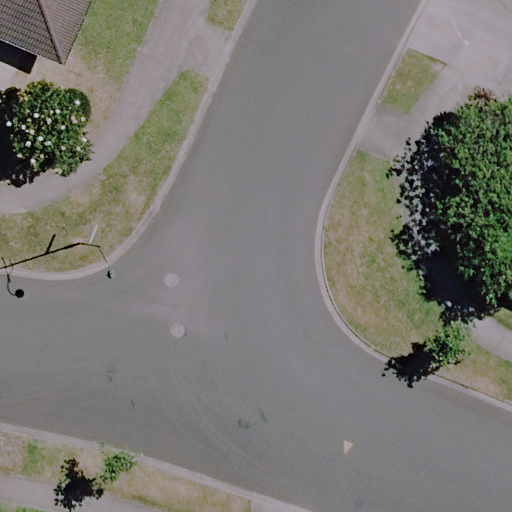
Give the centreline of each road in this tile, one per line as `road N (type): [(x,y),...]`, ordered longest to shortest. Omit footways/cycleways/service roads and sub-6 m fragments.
road 1 (residential): [(346,0),(148,395)]
road 2 (residential): [(148,395),(488,511)]
road 3 (residential): [(0,372),(148,395)]
